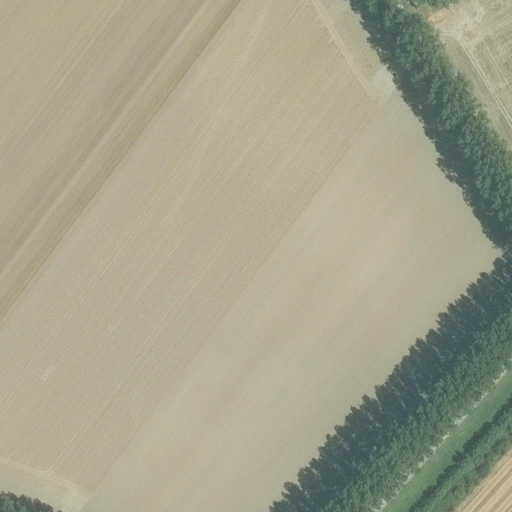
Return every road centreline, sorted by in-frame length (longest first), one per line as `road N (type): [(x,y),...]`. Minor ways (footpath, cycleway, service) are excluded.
road 1 (unclassified): [(511,196),(393,0)]
road 2 (unclassified): [(378,511),(511,359)]
